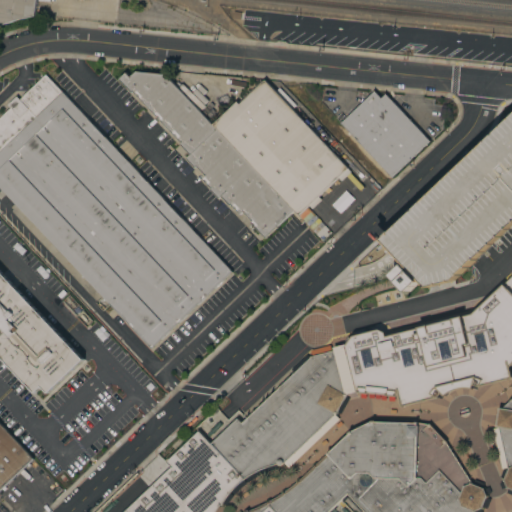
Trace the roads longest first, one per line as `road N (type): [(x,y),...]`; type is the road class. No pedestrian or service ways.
road 1 (residential): [(483,82),(470,131),(70,511)]
road 2 (residential): [(38,42),(511,84)]
road 3 (residential): [(0,249),(163,424)]
